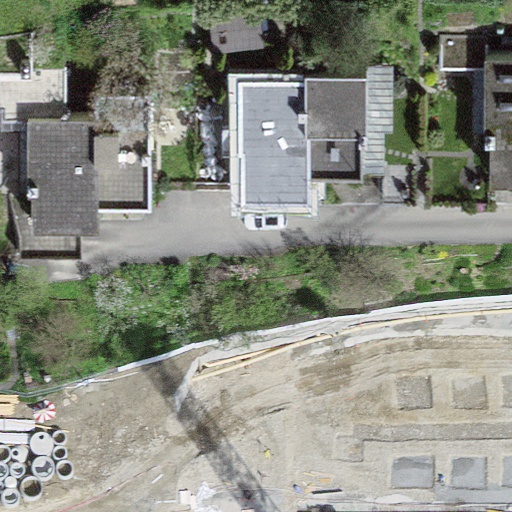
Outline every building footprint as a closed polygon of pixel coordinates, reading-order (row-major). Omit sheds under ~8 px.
[(96,184),(94,111),(60,112),(62,59),(26,66),(22,23),(0,26),(0,114),(5,115),(7,136),(29,137),(18,253),(80,250),(85,211),(97,212),(96,184)] [(511,166),(511,46),(482,47),(484,150),(422,151),(423,199),(486,198),(486,167),(511,166)] [(301,72),(301,76),(303,161),(360,160),(358,70),(301,72)] [(303,185),(303,161),(301,76),(236,77),(238,186),(303,185)] [(94,111),(96,184),(147,183),(144,89),(93,91),(94,111)] [(380,511),(380,391),(193,391),(193,511),(380,511)]
